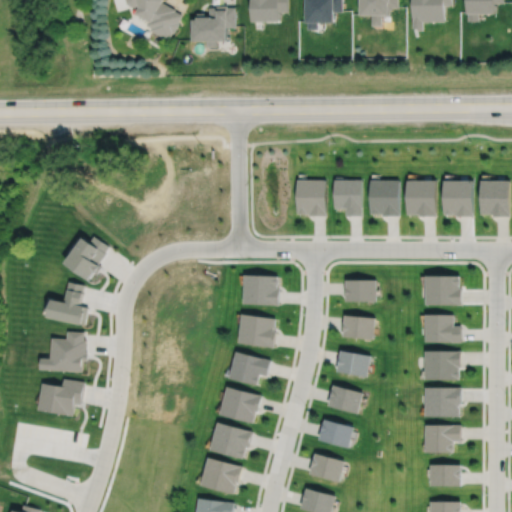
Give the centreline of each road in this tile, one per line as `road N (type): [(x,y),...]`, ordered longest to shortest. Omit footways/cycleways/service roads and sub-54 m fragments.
road 1 (secondary): [(511,107),(0,114)]
road 2 (residential): [(240,247),(174,250),(145,265),(130,286),(114,418),(85,511)]
road 3 (residential): [(511,249),(240,247)]
road 4 (residential): [(267,511),(308,350),(314,248)]
road 5 (residential): [(496,249),(495,511)]
road 6 (residential): [(240,247),(238,112)]
